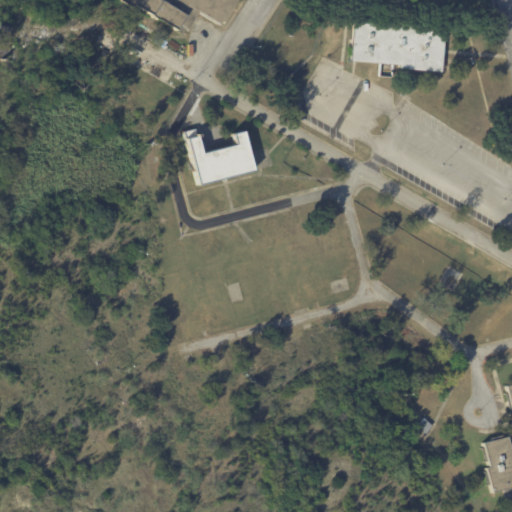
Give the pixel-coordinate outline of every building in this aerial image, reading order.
[(232,0),(218,24),(216,22),(215,25),(192,11),(181,29),(178,28),(174,34),(170,32),(170,30),(129,5),(127,8),(113,0),(232,0)] [(0,21),(11,22),(11,33),(9,33),(9,41),(11,42),(10,58),(11,58),(11,62),(17,63),(16,73),(1,71),(1,70),(0,69),(0,21)] [(439,50),(438,71),(395,69),(396,64),(348,61),(351,21),(412,25),(412,29),(441,31),(439,50)] [(204,153),(235,146),(232,135),(244,131),(255,172),(198,187),(187,140),(185,141),(183,131),(193,129),(195,138),(198,137),(202,153),(204,153)] [(511,487),(489,494),(482,467),(486,466),(480,443),(504,437),(509,455),(511,454),(511,421),(503,387),(511,384),(511,487)] [(425,424),(428,427),(421,436),(412,428),(420,420),(425,424)]
